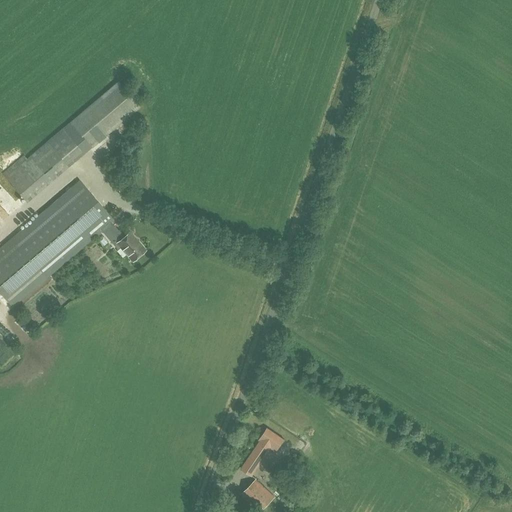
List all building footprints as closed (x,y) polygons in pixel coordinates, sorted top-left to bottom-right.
[(139,107),(118,82),(70,123),(91,147),(139,107)] [(82,152),(63,129),(6,177),(26,200),(82,152)] [(80,181),(12,239),(0,248),(0,291),(12,306),(45,277),(101,230),(111,221),(113,219),(80,181)] [(124,236),(111,221),(101,230),(118,250),(121,247),(132,260),(145,250),(129,232),(124,236)] [(279,436),(271,448),(276,451),(284,440),(279,436)] [(261,441),(242,469),(251,475),(270,447),(261,441)] [(258,511),(274,497),(256,479),(241,494),(258,511)]
